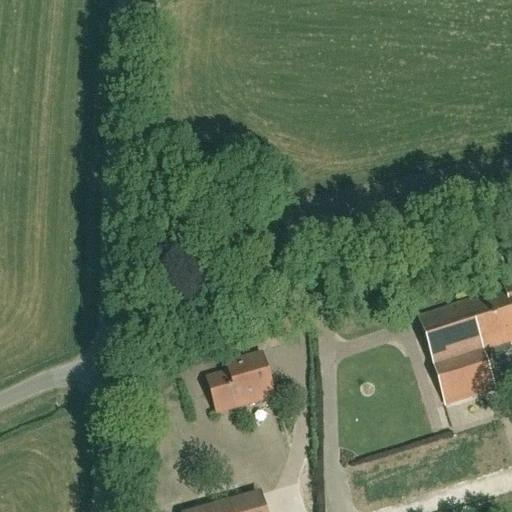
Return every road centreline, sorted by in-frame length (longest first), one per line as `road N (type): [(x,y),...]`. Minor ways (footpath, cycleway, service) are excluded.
road 1 (tertiary): [(102,361),(121,0)]
road 2 (tertiary): [(98,511),(102,361)]
